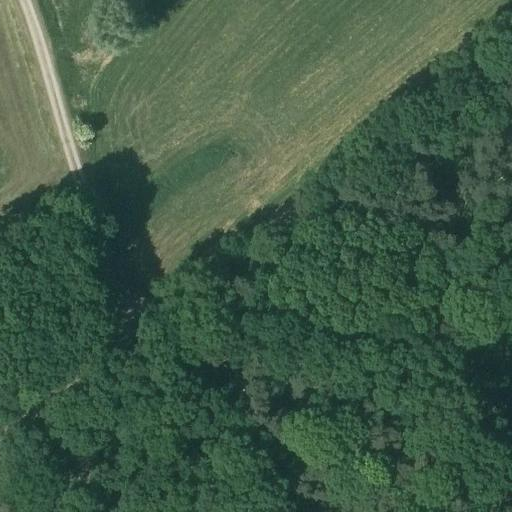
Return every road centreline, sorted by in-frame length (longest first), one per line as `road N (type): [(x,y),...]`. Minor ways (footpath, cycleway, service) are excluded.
road 1 (track): [(21,0),(133,348)]
road 2 (track): [(133,348),(12,449)]
